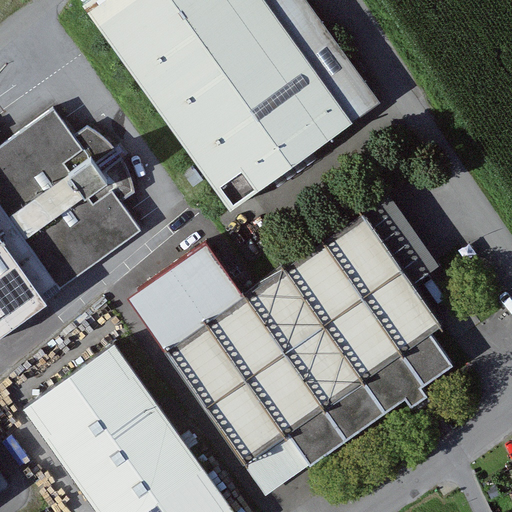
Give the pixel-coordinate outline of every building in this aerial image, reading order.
[(351,118),(264,0),(88,0),(83,4),(230,206),(351,118)] [(96,121),(78,134),(57,105),(0,145),(0,195),(64,285),(146,227),(126,199),(142,187),(127,165),(111,143),(96,121)] [(0,331),(64,285),(0,195),(0,331)] [(439,321),(363,212),(247,292),(166,347),(242,456),(282,428),(305,461),(455,359),(432,326),(439,321)] [(130,293),(166,347),(247,292),(210,239),(130,293)] [(238,511),(116,341),(27,404),(104,511),(238,511)]
